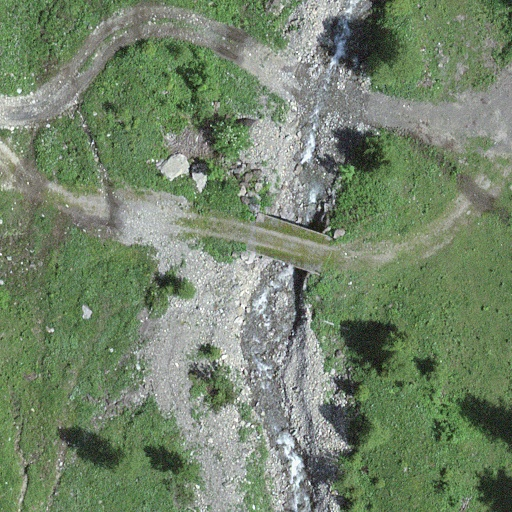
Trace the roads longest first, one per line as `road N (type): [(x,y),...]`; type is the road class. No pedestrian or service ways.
road 1 (track): [(511,122),(489,179),(437,233),(326,258),(250,233),(92,205),(27,180),(0,142)]
road 2 (track): [(511,98),(467,117),(404,114),(327,90),(180,21),(112,36),(60,99),(0,112)]
